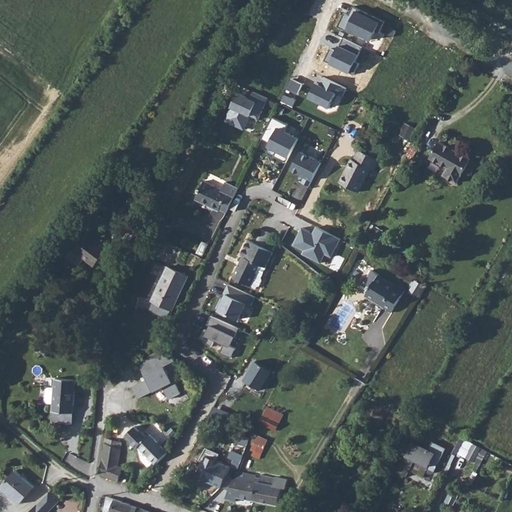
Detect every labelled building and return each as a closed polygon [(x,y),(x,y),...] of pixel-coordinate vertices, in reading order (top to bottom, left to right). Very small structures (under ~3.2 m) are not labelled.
[(384,22),(353,7),(349,16),(345,14),(339,27),(370,41),(375,31),(378,33),(384,22)] [(355,60),(361,48),(343,39),(339,48),(337,46),(334,52),(331,50),(325,61),(354,75),(360,63),(355,60)] [(341,97),(345,88),(323,78),(320,86),(313,83),(306,99),(327,108),(333,93),(341,97)] [(236,98),(225,122),(245,130),(256,107),(236,98)] [(271,143),(270,147),(290,157),(304,131),(273,117),(263,138),(271,143)] [(415,128),(407,123),(401,135),(410,139),(415,128)] [(471,158),(440,141),(431,158),(448,167),(444,175),(457,183),(471,158)] [(374,170),(379,160),(359,149),(354,159),(352,158),(340,182),(359,192),(371,169),(374,170)] [(303,150),(292,169),(309,178),(319,160),(303,150)] [(220,209),(227,212),(239,188),(226,182),(222,189),(205,181),(196,199),(220,210),(220,209)] [(133,220),(147,201),(136,195),(134,199),(131,197),(121,212),(133,220)] [(303,228),(294,245),(304,250),(303,253),(322,262),(326,255),(333,259),(343,239),(317,227),(313,233),(303,228)] [(86,233),(73,250),(94,266),(107,249),(86,233)] [(252,285),(257,288),(257,286),(260,286),(263,280),(262,277),(266,267),(267,267),(274,251),(249,239),(241,255),(244,256),(233,277),(251,286),(252,285)] [(413,250),(404,244),(400,250),(409,256),(413,250)] [(163,278),(168,266),(156,261),(151,272),(163,278)] [(173,310),(189,276),(168,266),(163,278),(152,300),(153,301),(149,310),(168,318),(172,309),(173,310)] [(392,312),(406,290),(396,284),(396,285),(379,275),(380,274),(372,270),(366,281),(371,284),(369,287),(371,288),(368,292),(374,296),(375,301),(383,306),(383,307),(392,312)] [(418,297),(426,285),(415,278),(411,285),(414,287),(411,292),(418,297)] [(374,296),(368,292),(366,295),(375,301),(374,296)] [(247,301),(227,294),(220,310),(240,319),(247,301)] [(239,329),(212,316),(209,324),(211,325),(207,335),(225,344),(221,353),(231,357),(236,348),(231,345),(239,329)] [(59,340),(36,324),(32,328),(40,334),(40,335),(35,342),(41,347),(37,352),(43,357),(52,345),(54,346),(59,340)] [(164,349),(139,362),(146,376),(147,375),(149,378),(134,386),(139,398),(163,386),(170,399),(181,393),(174,379),(172,380),(165,366),(176,360),(164,349)] [(53,411),(74,412),(76,380),(56,378),(55,388),(54,403),(53,411)] [(47,403),(54,403),(55,388),(48,387),(47,389),(46,401),(47,403)] [(264,396),(255,391),(238,423),(248,428),(253,418),(259,421),(272,394),(267,392),(264,396)] [(284,414),(268,406),(260,423),(276,430),(284,414)] [(74,412),(53,411),(53,421),(73,423),(74,412)] [(138,446),(154,464),(165,455),(171,449),(165,441),(158,448),(143,430),(139,436),(142,441),(138,446)] [(268,439),(254,433),(251,441),(250,443),(253,445),(251,449),(255,451),(252,456),(260,459),(268,439)] [(244,452),(248,440),(238,437),(234,448),(244,452)] [(481,448),(460,437),(452,453),(456,455),(458,453),(474,461),(481,448)] [(105,438),(102,459),(118,466),(122,442),(105,438)] [(413,442),(405,458),(413,462),(415,458),(429,466),(427,469),(434,473),(447,448),(433,441),(429,450),(413,442)] [(197,476),(222,487),(231,467),(215,459),(218,454),(209,451),(207,456),(206,456),(197,476)] [(165,455),(154,464),(161,472),(171,463),(165,455)] [(102,475),(119,482),(123,467),(118,466),(102,459),(101,473),(101,474),(102,475)] [(35,487),(16,470),(1,487),(20,504),(35,487)] [(237,496),(253,499),(256,483),(254,482),(255,477),(256,475),(238,471),(226,498),(236,502),(237,496)] [(256,483),(253,499),(279,505),(283,488),(286,489),(288,479),(275,477),(261,474),(260,478),(259,482),(256,481),(256,483)] [(49,492),(40,501),(48,509),(45,511),(46,511),(48,511),(59,501),(49,492)] [(127,511),(130,504),(107,496),(103,511),(127,511)] [(29,511),(46,511),(45,511),(48,509),(40,501),(29,511)]
